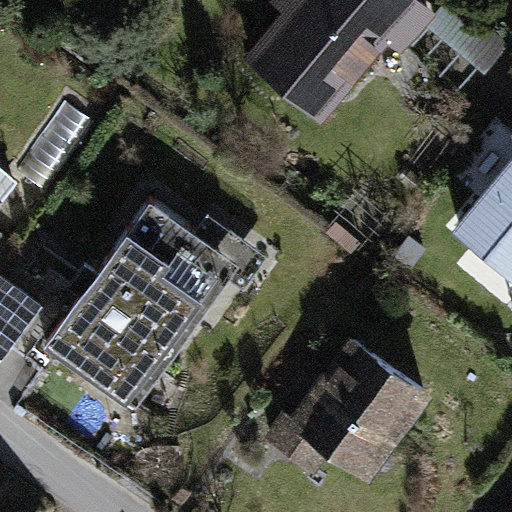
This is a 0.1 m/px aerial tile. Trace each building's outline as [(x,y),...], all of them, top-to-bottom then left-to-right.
[(295,0),(251,55),(328,117),(422,0),(295,0)] [(0,206),(17,179),(0,168),(0,206)] [(511,172),(472,222),(511,254),(511,172)] [(170,186),(64,332),(145,391),(251,244),(170,186)] [(441,382),(358,326),(287,432),(370,487),(441,382)]
